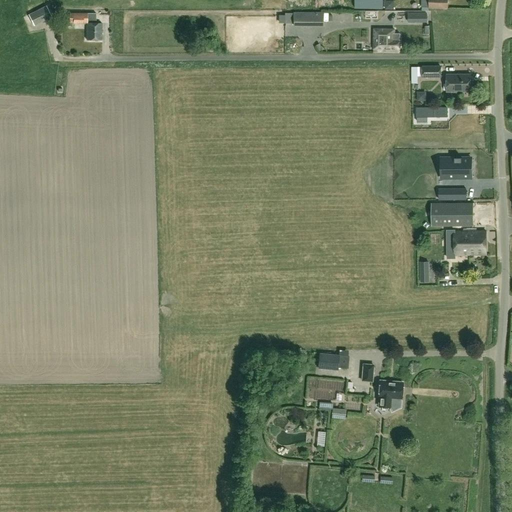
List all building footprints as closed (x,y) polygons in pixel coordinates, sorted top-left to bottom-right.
[(45,0),(43,0),(25,9),(30,21),(51,10),(45,0)] [(383,0),(354,0),(355,8),(383,8),(383,0)] [(448,0),(429,0),(429,8),(448,9),(448,0)] [(394,1),(386,1),(386,9),(394,9),(394,1)] [(96,12),(69,13),(69,23),(87,23),(87,24),(96,24),(96,12)] [(323,12),(292,12),(293,26),(301,26),(301,27),(323,27),(323,12)] [(24,20),(15,24),(18,29),(26,24),(24,20)] [(13,23),(0,28),(0,32),(1,36),(16,29),(13,23)] [(96,24),(87,24),(87,41),(102,41),(102,25),(96,24)] [(374,53),(400,53),(400,35),(394,35),(394,31),(375,30),(374,53)] [(441,78),(441,68),(423,68),(423,78),(441,78)] [(471,93),(471,76),(447,76),(447,93),(471,93)] [(417,105),(417,113),(441,113),(441,104),(417,105)] [(447,177),(447,178),(471,178),(471,158),(441,158),(441,160),(442,160),(448,177),(447,177)] [(447,199),(466,199),(466,189),(446,190),(447,199)] [(487,233),(455,233),(455,256),(487,256),(487,233)] [(428,274),(420,274),(420,282),(429,282),(428,274)] [(317,368),(338,371),(339,355),(319,353),(317,368)] [(363,365),(361,383),(373,384),(375,366),(363,365)] [(392,410),(400,406),(403,383),(381,382),(379,407),(391,408),(392,410)] [(332,409),(332,410),(331,418),(344,419),(345,410),(332,409)]
